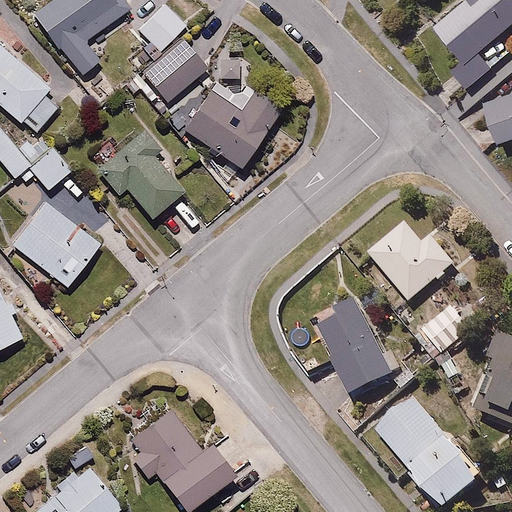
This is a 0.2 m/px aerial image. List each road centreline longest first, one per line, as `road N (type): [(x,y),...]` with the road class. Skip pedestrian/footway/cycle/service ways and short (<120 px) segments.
road 1 (residential): [(179,302),(402,118)]
road 2 (residential): [(179,302),(355,511)]
road 3 (residential): [(0,452),(179,302)]
road 4 (residential): [(402,118),(283,0)]
road 5 (residential): [(511,224),(402,118)]
